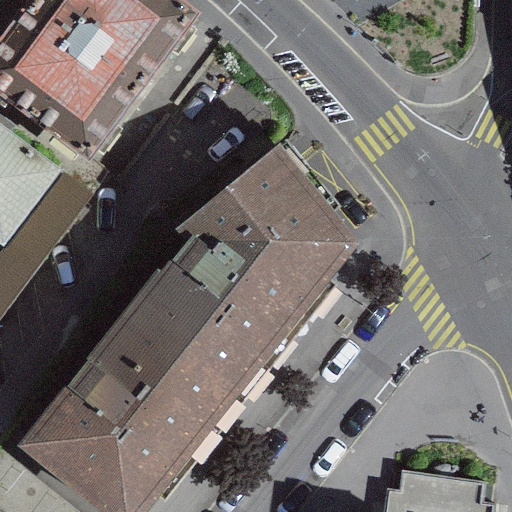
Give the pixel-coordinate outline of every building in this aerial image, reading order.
[(213,14),(194,0),(39,0),(0,53),(0,91),(101,166),(213,14)] [(381,0),(392,14),(416,0),(381,0)] [(0,240),(56,163),(0,123),(0,240)] [(144,511),(354,251),(281,161),(184,239),(193,250),(28,458),(99,511),(144,511)] [(0,327),(93,198),(57,173),(0,252),(0,327)] [(408,494),(394,492),(391,511),(506,511),(507,505),(493,503),(496,485),(411,473),(408,494)]
